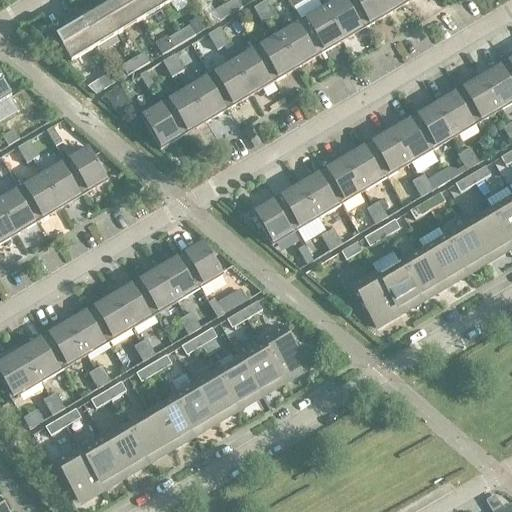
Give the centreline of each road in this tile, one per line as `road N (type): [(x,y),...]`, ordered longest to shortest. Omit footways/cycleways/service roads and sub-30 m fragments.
road 1 (residential): [(0,315),(511,9)]
road 2 (residential): [(147,511),(511,297)]
